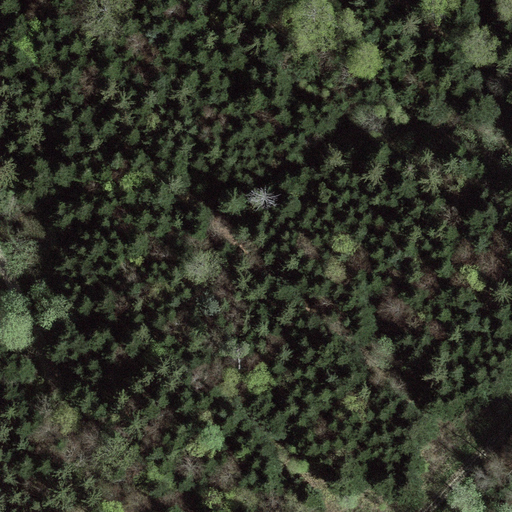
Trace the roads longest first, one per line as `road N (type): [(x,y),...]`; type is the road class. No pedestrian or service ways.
road 1 (track): [(124,511),(0,263)]
road 2 (track): [(511,428),(426,511)]
